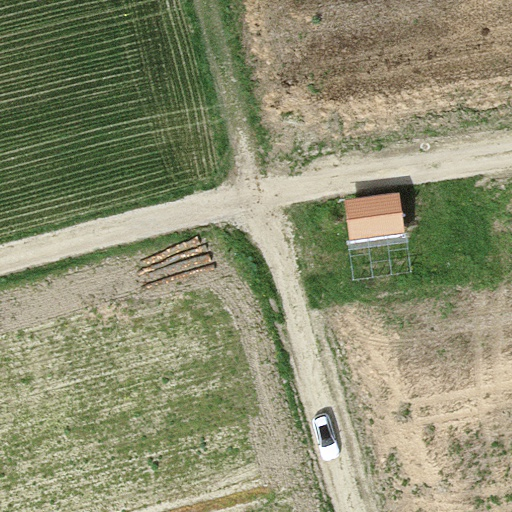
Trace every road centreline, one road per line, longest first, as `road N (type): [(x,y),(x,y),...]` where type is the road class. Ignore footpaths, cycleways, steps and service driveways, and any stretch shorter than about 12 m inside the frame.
road 1 (track): [(0,256),(262,187),(511,152)]
road 2 (track): [(340,511),(262,187)]
